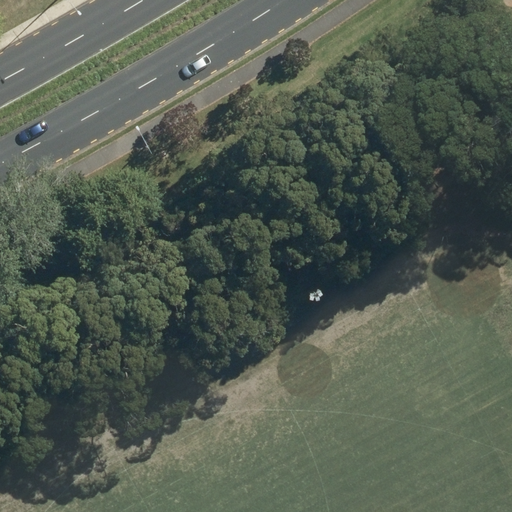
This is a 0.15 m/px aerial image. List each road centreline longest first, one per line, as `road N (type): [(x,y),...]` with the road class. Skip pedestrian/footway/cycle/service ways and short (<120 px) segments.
road 1 (primary): [(286,0),(0,158)]
road 2 (primary): [(0,72),(128,0)]
